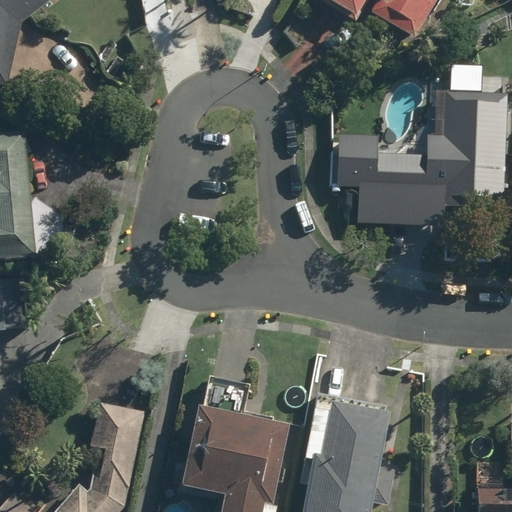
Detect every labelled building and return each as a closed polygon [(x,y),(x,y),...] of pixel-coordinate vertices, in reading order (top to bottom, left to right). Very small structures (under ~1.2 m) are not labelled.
[(0,0),(0,86),(5,88),(19,25),(52,0),(0,0)] [(313,0),(351,21),(358,10),(411,40),(434,0),(313,0)] [(440,212),(502,213),(505,97),(444,95),(443,140),(425,139),(425,160),(369,158),(369,137),(342,136),(341,188),(360,188),(359,226),(440,228),(440,212)] [(0,137),(0,262),(48,258),(60,218),(32,198),(29,207),(23,136),(0,137)] [(18,283),(0,284),(0,336),(22,335),(18,283)] [(119,511),(123,509),(142,414),(97,405),(88,450),(102,453),(97,473),(91,472),(86,493),(85,494),(77,486),(52,511),(27,511),(12,497),(0,509),(0,511),(119,511)] [(296,511),(366,511),(368,506),(385,509),(393,472),(375,469),(385,418),(325,406),(314,461),(307,460),(296,511)] [(215,511),(257,511),(259,509),(267,511),(284,430),(194,411),(177,492),(218,501),(215,511)] [(511,511),(511,473),(510,473),(510,491),(473,490),(472,511),(511,511)]
